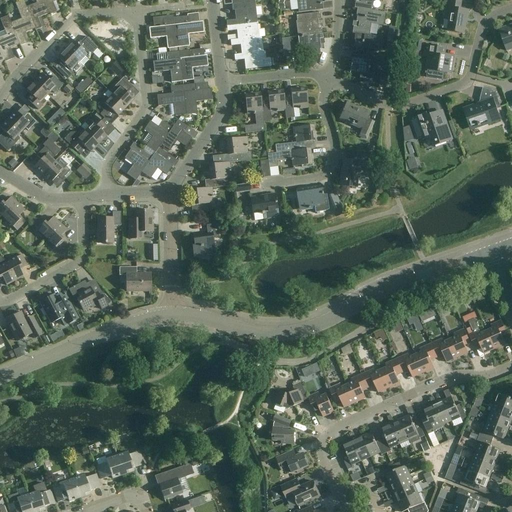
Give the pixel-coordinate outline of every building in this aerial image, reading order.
[(26,8),(23,0),(15,4),(21,19),(11,23),(20,45),(19,45),(20,47),(26,44),(22,34),(34,29),(35,29),(26,8)] [(37,18),(50,14),(50,13),(44,0),(34,0),(36,3),(26,8),(35,29),(34,29),(35,31),(41,28),(37,18)] [(44,0),(50,13),(50,14),(50,15),(57,12),(53,3),(59,0),(44,0)] [(296,0),(298,13),(321,10),(320,4),(319,4),(318,0),(296,0)] [(354,9),(358,9),(371,11),(372,0),(377,0),(383,1),(383,0),(360,0),(360,3),(355,2),(354,9)] [(468,18),(469,11),(460,9),(462,1),(458,0),(448,0),(447,12),(451,12),(448,31),(444,30),(444,31),(464,34),(466,18),(468,18)] [(226,21),(227,27),(257,23),(256,8),(255,8),(255,2),(232,5),(232,11),(234,11),(236,20),(226,21)] [(385,13),(371,11),(358,9),(356,22),(359,22),(358,28),(353,27),(352,34),(356,34),(369,36),(371,24),(383,26),(385,13)] [(296,16),(297,22),(296,22),(298,37),(322,34),(322,29),(318,29),(317,20),(321,20),(320,13),(296,16)] [(7,50),(19,45),(20,45),(11,23),(8,16),(0,19),(0,20),(6,35),(0,37),(0,50),(5,61),(4,61),(5,62),(11,60),(7,50)] [(187,17),(175,18),(178,48),(189,47),(188,35),(204,33),(203,22),(188,24),(187,17)] [(169,49),(170,53),(177,52),(177,48),(178,48),(175,18),(162,20),(163,27),(149,28),(150,39),(166,37),(167,49),(169,49)] [(257,23),(227,27),(227,32),(237,31),(238,40),(259,38),(261,37),(264,37),(264,29),(258,30),(257,23)] [(80,25),(74,30),(83,39),(88,33),(80,25)] [(511,25),(499,30),(507,51),(506,48),(511,45),(511,25)] [(322,34),(298,37),(300,52),(302,52),(303,57),(320,55),(320,50),(321,50),(320,40),(323,39),(322,34)] [(383,38),(369,36),(356,34),(354,47),(357,47),(356,53),(351,52),(350,59),(352,59),(367,61),(369,49),(381,51),(383,38)] [(87,59),(94,53),(98,48),(86,37),(82,42),(85,44),(81,49),(73,41),(65,50),(79,63),(82,66),(88,61),(87,59)] [(238,40),(231,41),(231,46),(241,45),(242,55),(263,53),(263,52),(261,37),(259,38),(238,40)] [(446,56),(447,48),(426,44),(424,56),(428,57),(426,70),(439,72),(438,72),(451,74),(454,57),(446,56)] [(102,61),(106,56),(99,49),(90,59),(91,60),(96,56),(102,61)] [(79,63),(65,50),(57,58),(65,65),(60,70),(69,78),(78,70),(75,67),(79,63)] [(191,51),(179,52),(182,82),(193,81),(192,69),(208,67),(207,56),(192,58),(191,51)] [(171,83),(182,82),(179,52),(177,52),(170,53),(166,54),(167,61),(153,62),(154,73),(170,71),(171,83)] [(242,55),(234,56),(235,61),(244,60),(245,70),(270,67),(269,58),(265,58),(265,52),(263,52),(263,53),(242,55)] [(379,63),(367,61),(352,59),(350,74),(350,72),(360,74),(359,79),(369,80),(369,84),(374,85),(377,63),(379,64),(379,63)] [(42,74),(34,82),(48,95),(51,91),(54,94),(62,85),(53,77),(49,81),(42,74)] [(385,89),(387,77),(380,76),(378,88),(385,89)] [(113,88),(110,92),(110,93),(126,108),(134,100),(126,93),(130,88),(122,80),(113,88)] [(48,95),(34,82),(26,90),(30,95),(26,99),(38,110),(46,102),(44,99),(48,95)] [(195,84),(183,86),(186,116),(197,114),(196,102),(212,101),(210,90),(196,91),(195,84)] [(186,116),(183,86),(170,87),(171,94),(157,96),(158,107),(174,105),(175,117),(186,116)] [(285,111),(286,119),(294,118),(293,109),(299,108),(299,110),(308,109),(306,88),(290,90),(291,92),(283,93),(285,111)] [(497,110),(501,108),(495,92),(483,88),(479,104),(464,109),(467,119),(469,119),(472,128),(473,128),(472,127),(478,125),(478,126),(481,125),(480,124),(487,122),(488,125),(501,120),(497,110)] [(103,95),(105,97),(97,105),(106,114),(110,109),(118,117),(126,108),(110,93),(110,92),(108,91),(103,95)] [(263,122),(271,121),(270,112),(276,111),(276,112),(285,111),(283,93),(283,91),(268,93),(268,95),(260,95),(263,122)] [(260,95),(260,93),(245,95),(247,114),(253,114),(253,115),(255,115),(256,125),(244,127),(245,134),(265,131),(263,122),(260,95)] [(362,130),(359,136),(366,139),(374,122),(367,119),(370,114),(346,103),(339,120),(362,130)] [(16,111),(8,119),(21,133),(25,129),(28,131),(36,123),(27,114),(23,118),(16,111)] [(435,146),(436,148),(447,144),(446,142),(452,140),(446,122),(446,124),(443,124),(439,112),(428,116),(427,114),(418,117),(418,118),(410,120),(417,140),(431,135),(435,146)] [(85,131),(99,145),(107,136),(99,129),(103,125),(100,121),(102,119),(97,114),(86,125),(84,123),(81,126),(85,131)] [(17,137),(21,133),(8,119),(0,127),(0,128),(7,135),(3,139),(12,148),(20,139),(17,137)] [(174,126),(172,128),(172,129),(161,145),(170,151),(177,141),(186,148),(192,139),(184,133),(188,127),(178,120),(174,126)] [(172,129),(172,128),(162,122),(158,127),(150,122),(144,131),(153,137),(146,147),(155,153),(159,148),(161,145),(172,129)] [(310,150),(314,149),(313,142),(315,141),(313,126),(293,128),(294,138),(296,137),(296,143),(275,146),(276,154),(310,150)] [(99,145),(85,131),(81,136),(77,132),(70,132),(64,139),(77,152),(83,146),(91,153),(99,145)] [(229,163),(252,161),(251,152),(247,153),(247,147),(248,147),(247,138),(227,140),(228,155),(222,156),(223,164),(229,163)] [(33,168),(42,176),(55,162),(52,159),(61,150),(49,139),(43,145),(45,147),(36,156),(41,160),(33,168)] [(155,153),(153,156),(153,157),(141,173),(142,173),(150,179),(157,169),(166,176),(173,167),(164,161),(168,155),(159,148),(155,153)] [(153,157),(153,156),(143,150),(139,155),(131,150),(124,159),(133,165),(127,175),(136,181),(142,173),(141,173),(153,157)] [(312,165),(310,150),(276,154),(267,155),(269,169),(278,167),(277,161),(291,160),(291,161),(292,161),(293,167),(312,165)] [(370,164),(366,163),(366,160),(375,161),(376,154),(352,151),(351,161),(346,161),(344,174),(343,186),(356,188),(358,175),(368,177),(370,164)] [(17,160),(11,162),(15,171),(21,168),(17,160)] [(55,162),(42,176),(50,184),(57,176),(62,180),(70,171),(62,163),(59,166),(55,162)] [(230,172),(229,163),(223,164),(209,165),(211,180),(205,181),(206,189),(212,188),(212,189),(234,186),(233,178),(230,178),(229,172),(230,172)] [(79,170),(82,173),(87,168),(83,164),(79,170)] [(236,194),(250,192),(249,184),(235,186),(236,194)] [(328,209),(329,209),(327,196),(326,196),(323,197),(322,193),(321,193),(320,187),(296,191),(298,202),(299,202),(300,210),(314,208),(315,213),(325,212),(325,209),(328,209)] [(213,198),(212,189),(212,188),(206,189),(191,190),(193,205),(191,206),(192,214),(223,211),(221,202),(212,203),(211,198),(213,198)] [(344,214),(342,207),(336,193),(329,196),(335,210),(337,209),(340,216),(344,214)] [(253,216),(254,216),(255,221),(278,217),(275,195),(250,199),(253,216)] [(0,215),(4,219),(18,204),(11,197),(6,203),(0,197),(0,215)] [(25,211),(18,204),(4,219),(17,231),(26,222),(19,216),(25,211)] [(136,212),(136,220),(129,220),(129,240),(143,240),(143,233),(153,232),(153,223),(151,223),(151,212),(155,212),(155,211),(136,212)] [(98,219),(98,244),(113,244),(113,227),(121,226),(121,212),(112,213),(113,219),(98,219)] [(46,239),(60,224),(53,217),(48,223),(42,217),(33,226),(46,239)] [(67,231),(60,224),(46,239),(59,251),(60,250),(62,251),(69,244),(67,243),(68,242),(62,236),(67,231)] [(215,260),(213,238),(221,237),(219,224),(206,226),(207,234),(200,235),(200,233),(193,234),(195,248),(193,248),(193,247),(194,257),(214,254),(215,260)] [(5,264),(15,282),(23,277),(20,270),(27,266),(21,255),(6,264),(5,264)] [(6,286),(15,282),(5,264),(6,264),(2,256),(0,256),(0,280),(3,279),(6,286)] [(150,298),(149,273),(149,275),(136,275),(136,268),(119,268),(119,276),(127,276),(128,293),(128,291),(149,291),(149,298),(150,298)] [(91,309),(99,305),(101,310),(108,306),(107,305),(110,302),(100,291),(94,294),(90,287),(88,289),(86,285),(73,287),(70,292),(75,301),(77,300),(83,311),(91,307),(91,309)] [(75,319),(69,307),(62,311),(54,295),(39,303),(51,324),(65,316),(68,322),(75,319)] [(42,335),(33,319),(32,317),(25,321),(21,312),(5,321),(16,340),(31,332),(34,339),(42,335)] [(495,349),(487,331),(481,334),(474,319),(477,317),(475,312),(463,318),(465,323),(468,321),(473,333),(469,335),(475,349),(475,348),(475,346),(480,344),(484,354),(495,349)] [(492,328),(487,331),(495,349),(505,345),(501,335),(506,333),(507,335),(507,334),(501,321),(491,325),(492,328)] [(455,337),(449,340),(458,358),(468,353),(464,343),(469,341),(470,343),(464,329),(454,334),(455,337)] [(458,358),(449,340),(444,342),(442,339),(432,344),(438,357),(438,355),(442,353),(447,363),(458,358)] [(421,352),(415,355),(423,373),(434,368),(430,359),(435,356),(435,358),(436,358),(430,345),(420,349),(421,352)] [(423,373),(415,355),(409,357),(408,354),(398,359),(404,372),(403,370),(408,368),(413,378),(423,373)] [(387,367),(381,370),(389,388),(400,384),(395,374),(400,371),(401,374),(402,373),(396,360),(385,364),(387,367)] [(389,388),(381,370),(375,373),(374,369),(363,374),(369,388),(370,387),(369,385),(374,383),(378,393),(389,388)] [(315,380),(322,378),(320,371),(313,373),(315,380)] [(353,383),(347,385),(355,403),(366,399),(361,389),(366,387),(367,389),(368,388),(362,375),(351,379),(353,383)] [(307,395),(302,383),(293,387),(295,392),(288,395),(278,391),(273,403),(288,409),(303,402),(301,398),(307,395)] [(355,403),(347,385),(341,388),(340,384),(329,389),(335,403),(336,402),(335,400),(340,398),(344,408),(355,403)] [(494,403),(511,409),(511,398),(509,398),(511,392),(498,387),(496,393),(498,393),(498,394),(499,394),(495,403),(494,403)] [(442,401),(451,422),(451,421),(460,417),(460,418),(461,418),(462,420),(467,418),(461,405),(456,407),(448,390),(444,392),(447,400),(443,402),(442,401)] [(334,412),(326,394),(320,397),(318,393),(308,397),(314,412),(315,412),(314,410),(319,407),(323,417),(334,412)] [(451,422),(442,401),(442,402),(436,405),(433,397),(429,398),(433,406),(442,426),(442,425),(450,421),(451,422)] [(491,412),(491,413),(511,420),(511,409),(494,403),(495,404),(492,413),(491,412)] [(427,419),(422,422),(428,435),(433,432),(432,430),(433,430),(432,429),(441,425),(441,426),(442,426),(433,406),(424,410),(424,409),(423,410),(427,419)] [(487,422),(508,430),(507,430),(509,424),(511,424),(511,420),(491,413),(490,413),(491,413),(488,422),(487,422)] [(282,441),(281,444),(294,444),(294,431),(288,431),(288,429),(289,427),(291,421),(276,415),(273,421),(275,422),(274,425),(274,428),(273,428),(273,441),(282,441)] [(409,440),(400,420),(400,421),(394,423),(391,415),(387,417),(391,425),(400,444),(400,443),(408,440),(409,441),(409,440)] [(419,423),(414,425),(409,415),(409,416),(409,417),(401,420),(400,420),(409,440),(411,444),(420,440),(419,438),(425,436),(419,423)] [(508,431),(508,430),(487,422),(488,423),(484,432),(483,431),(483,432),(481,431),(479,436),(492,441),(494,436),(504,440),(504,439),(503,439),(507,430),(508,431)] [(380,440),(386,453),(391,451),(390,449),(391,448),(390,448),(399,444),(399,445),(400,444),(391,425),(382,429),(382,428),(381,428),(385,438),(380,440)] [(476,451),(476,452),(497,460),(497,459),(496,459),(499,450),(500,450),(490,446),(492,441),(479,436),(464,430),(462,436),(466,438),(467,437),(479,442),(480,443),(477,452),(476,451)] [(353,442),(362,461),(361,460),(370,456),(371,457),(362,437),(361,437),(362,438),(356,440),(353,432),(349,434),(352,442),(353,442)] [(362,437),(371,457),(371,456),(379,452),(380,453),(381,455),(386,453),(380,440),(376,442),(371,432),(371,433),(371,434),(362,437),(362,436),(362,437)] [(340,452),(348,470),(353,468),(352,466),(352,465),(352,464),(361,461),(361,462),(362,461),(353,442),(352,442),(344,446),(343,445),(345,450),(340,452)] [(128,452),(117,456),(123,475),(134,471),(133,468),(144,465),(139,451),(129,455),(128,452)] [(496,460),(497,460),(476,452),(475,452),(476,452),(473,461),(472,461),(500,472),(501,468),(493,465),(496,460)] [(292,473),(297,471),(298,474),(304,471),(303,468),(309,466),(308,463),(309,462),(306,455),(304,456),(303,454),(292,459),(289,453),(276,459),(281,470),(289,467),(292,473)] [(123,475),(117,456),(106,460),(107,463),(96,466),(101,480),(111,476),(112,479),(123,475)] [(389,484),(410,475),(409,475),(405,467),(406,466),(408,465),(406,460),(393,466),(395,470),(385,475),(386,475),(390,484),(389,484)] [(468,470),(468,471),(489,479),(489,478),(488,478),(491,472),(499,475),(500,472),(472,461),(473,462),(469,471),(468,470)] [(462,479),(460,485),(473,490),(475,485),(485,489),(486,488),(485,488),(488,479),(489,479),(468,471),(469,471),(466,480),(465,480),(464,480),(462,479)] [(179,478),(177,472),(166,476),(168,482),(159,485),(165,502),(166,502),(164,499),(182,493),(177,479),(179,478)] [(73,479),(80,498),(91,494),(90,491),(100,488),(96,474),(85,478),(84,475),(73,479)] [(53,479),(56,488),(53,489),(57,503),(68,499),(69,502),(80,498),(73,479),(67,481),(65,475),(53,479)] [(385,493),(386,497),(414,485),(414,484),(413,485),(409,476),(410,476),(410,475),(389,484),(389,485),(390,484),(393,490),(385,493)] [(298,505),(320,495),(313,481),(297,488),(294,481),(281,487),(287,499),(293,496),(298,505)] [(36,492),(28,495),(33,511),(39,511),(45,510),(44,507),(55,504),(50,490),(47,491),(44,483),(34,486),(36,492)] [(414,485),(386,497),(388,500),(396,497),(398,502),(397,503),(398,503),(418,494),(417,494),(413,485),(414,485)] [(487,505),(480,502),(475,500),(477,495),(459,488),(457,493),(459,494),(459,495),(460,495),(456,504),(455,504),(476,511),(478,507),(485,510),(487,505)] [(403,511),(412,508),(413,511),(428,511),(425,502),(422,503),(421,503),(417,495),(418,494),(398,503),(399,503),(402,511),(401,511),(403,511)] [(33,511),(28,495),(17,499),(18,502),(7,505),(9,511),(33,511)] [(190,510),(190,509),(195,507),(192,500),(187,501),(187,500),(171,506),(172,511),(185,511),(190,510)]
